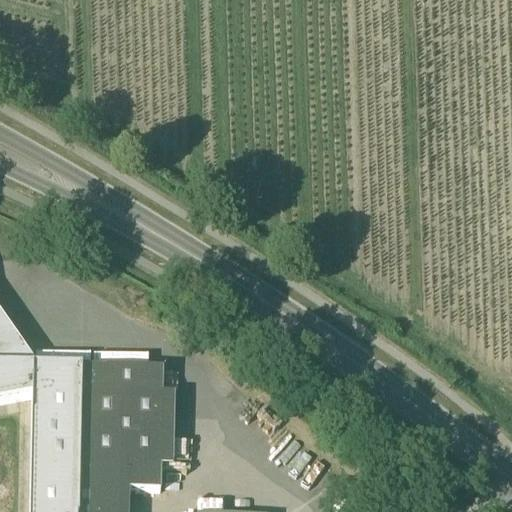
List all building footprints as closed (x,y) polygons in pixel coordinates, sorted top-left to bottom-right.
[(37,372),(0,319),(0,371),(31,372),(37,372)] [(0,407),(31,402),(31,372),(0,371),(0,407)] [(28,511),(77,511),(80,373),(37,372),(31,372),(31,402),(28,511)] [(80,372),(80,373),(77,511),(115,511),(116,495),(128,495),(159,496),(160,471),(161,398),(162,373),(80,372)] [(173,398),(161,398),(160,471),(172,471),(173,398)] [(127,511),(128,495),(116,495),(115,511),(127,511)]
